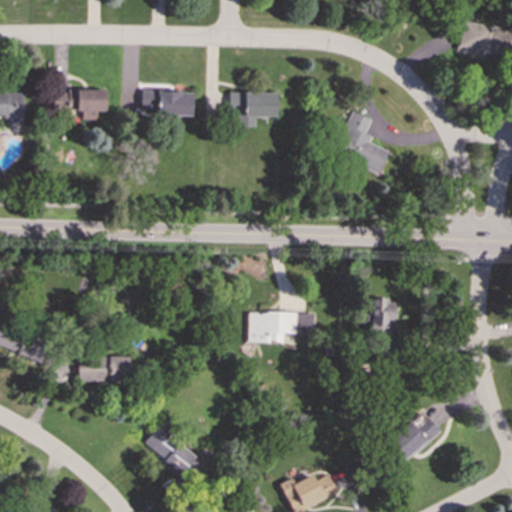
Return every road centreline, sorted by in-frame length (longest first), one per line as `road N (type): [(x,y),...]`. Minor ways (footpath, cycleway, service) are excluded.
road 1 (tertiary): [(511,245),(0,230)]
road 2 (residential): [(229,39),(349,49),(393,71),(448,130),(511,135)]
road 3 (residential): [(229,39),(0,37)]
road 4 (residential): [(511,457),(481,367),(478,304),(490,245)]
road 5 (residential): [(119,511),(69,462),(0,418)]
